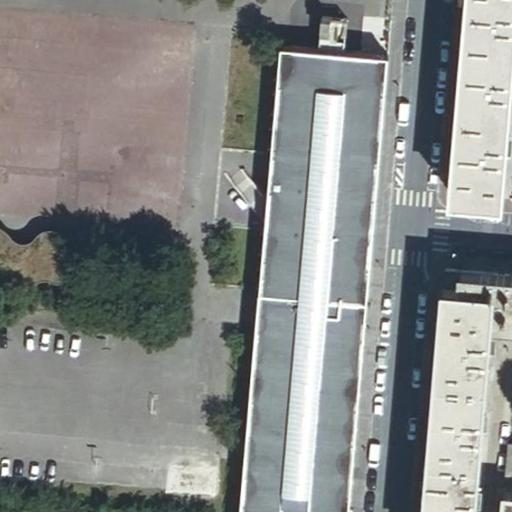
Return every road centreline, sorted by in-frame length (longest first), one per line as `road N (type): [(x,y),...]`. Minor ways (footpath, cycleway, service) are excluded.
road 1 (residential): [(413,232),(390,511)]
road 2 (residential): [(427,0),(413,232)]
